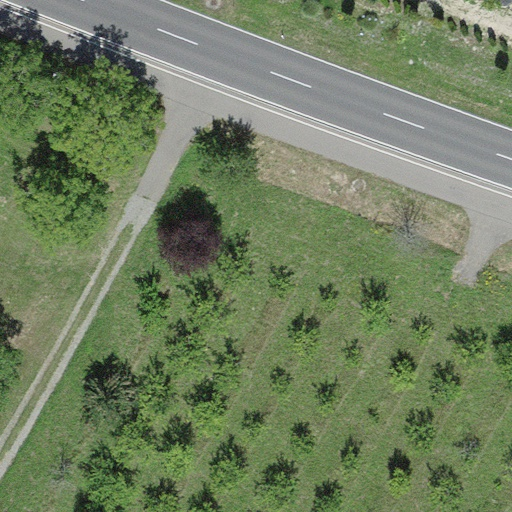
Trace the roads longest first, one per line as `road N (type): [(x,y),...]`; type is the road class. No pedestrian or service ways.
road 1 (track): [(0,453),(220,49)]
road 2 (secondary): [(511,158),(91,0)]
